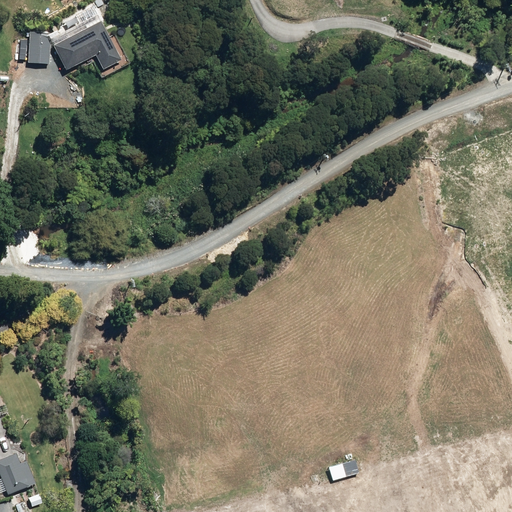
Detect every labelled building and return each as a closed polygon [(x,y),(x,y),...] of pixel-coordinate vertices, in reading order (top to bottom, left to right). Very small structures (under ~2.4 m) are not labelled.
[(117,52),(115,48),(99,17),(68,33),(51,33),(29,32),(28,63),(49,64),(50,39),(65,39),(52,45),(65,70),(95,55),(102,69),(121,60),(117,52)] [(56,25),(59,30),(66,26),(63,21),(56,25)] [(0,476),(7,494),(35,483),(26,460),(20,463),(16,453),(0,459),(0,476)] [(28,498),(32,506),(41,502),(38,494),(28,498)] [(15,506),(17,511),(29,511),(25,501),(15,506)]
